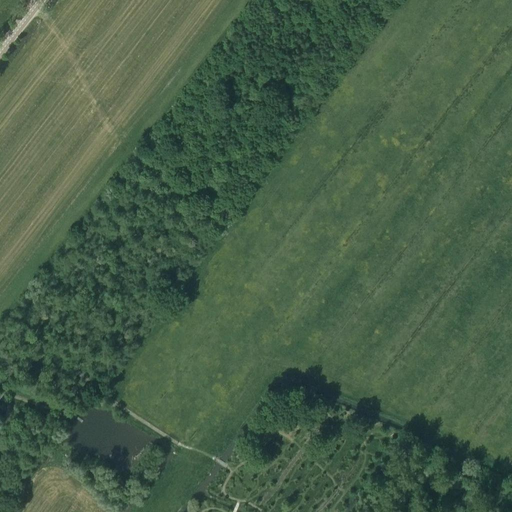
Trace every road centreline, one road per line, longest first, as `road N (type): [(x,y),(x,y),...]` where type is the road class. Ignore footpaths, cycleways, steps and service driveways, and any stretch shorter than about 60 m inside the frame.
road 1 (track): [(388,435),(366,438),(317,404),(290,400),(276,406),(268,432),(232,469),(117,404),(82,396),(64,412),(4,389),(0,396)]
road 2 (track): [(268,432),(293,442),(342,491),(365,465),(364,436)]
